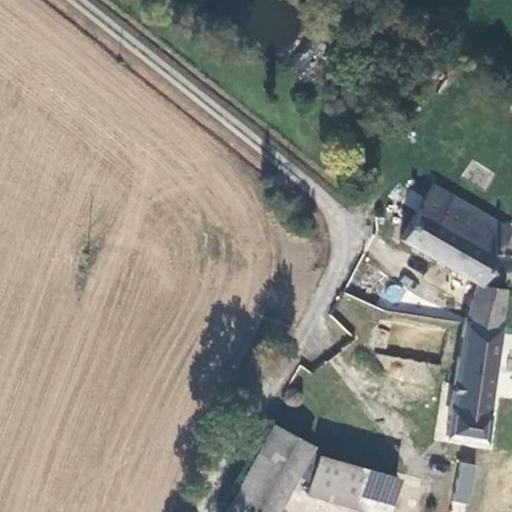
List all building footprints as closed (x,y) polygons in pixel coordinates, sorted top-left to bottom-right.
[(511,290),(482,282),(511,230),(511,222),(437,179),(403,235),(475,276),(452,434),(490,441),(511,300),(511,290)] [(402,203),(416,210),(424,196),(409,188),(402,203)] [(300,391),(296,386),(290,387),(285,391),(285,397),(288,402),(295,402),(300,397),(300,391)] [(407,437),(341,417),(340,421),(319,415),(313,434),(332,440),(328,453),(397,473),(407,437)] [(270,422),(255,450),(294,475),(290,483),(309,489),(321,450),(270,422)] [(294,475),(255,450),(217,511),(272,511),(290,483),(294,475)] [(372,511),(385,511),(397,473),(328,453),(321,450),(309,489),(372,511)] [(466,504),(476,463),(464,459),(453,501),(466,504)]
